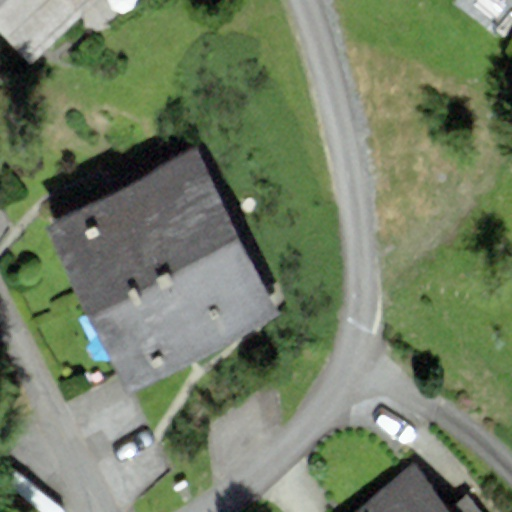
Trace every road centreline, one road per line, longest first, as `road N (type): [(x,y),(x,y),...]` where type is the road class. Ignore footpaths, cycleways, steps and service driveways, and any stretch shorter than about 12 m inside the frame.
road 1 (residential): [(297,0),(317,53),(354,229),(356,343),(321,410),(206,511)]
road 2 (residential): [(99,511),(0,312)]
